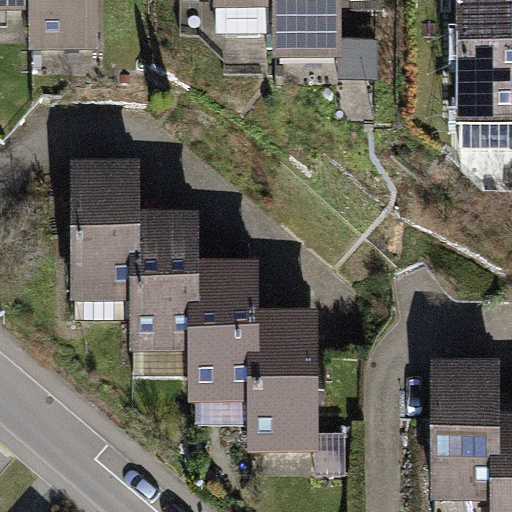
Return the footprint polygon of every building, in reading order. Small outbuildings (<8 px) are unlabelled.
[(35,0),(0,0),(0,12),(35,12),(35,0)] [(94,0),(35,0),(35,52),(95,52),(94,0)] [(278,0),(219,0),(219,10),(219,38),(226,45),(264,45),(271,38),(272,10),(279,10),(278,0)] [(338,0),(279,0),(280,60),(339,60),(338,0)] [(511,0),(463,0),(464,126),(511,125),(511,0)] [(136,174),(77,174),(77,303),(136,303),(136,174)] [(166,224),(136,224),(136,354),(195,354),(195,258),(195,224),(195,210),(166,210),(166,224)] [(195,258),(195,275),(195,405),(255,405),(255,275),(225,275),(225,257),(195,258)] [(314,325),(255,325),(255,455),(314,455),(314,325)] [(497,373),(438,373),(437,503),(497,503),(497,405),(497,373)] [(511,511),(511,405),(497,405),(497,511),(511,511)]
